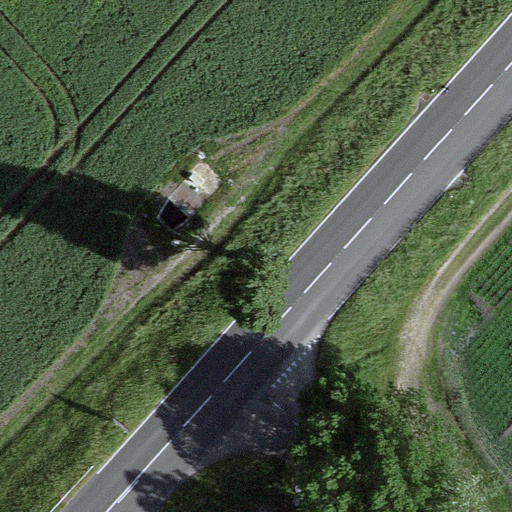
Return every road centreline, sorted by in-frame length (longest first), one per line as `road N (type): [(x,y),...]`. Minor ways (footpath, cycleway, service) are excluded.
road 1 (secondary): [(511,55),(95,511)]
road 2 (track): [(511,206),(422,307),(403,376)]
road 3 (track): [(403,376),(465,497),(484,511)]
